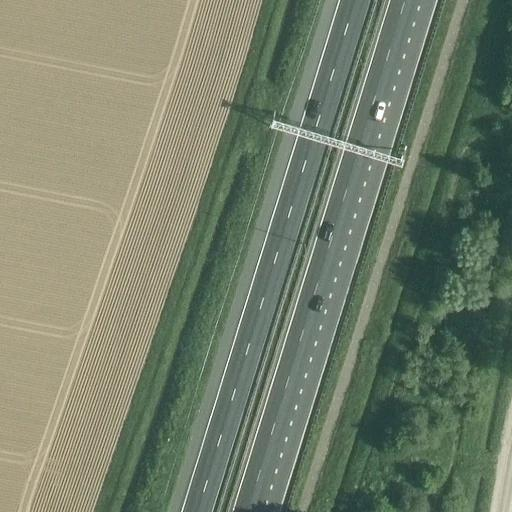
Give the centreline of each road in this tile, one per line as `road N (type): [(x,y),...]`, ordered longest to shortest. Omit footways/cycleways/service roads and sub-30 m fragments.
road 1 (motorway): [(354,0),(196,511)]
road 2 (motorway): [(248,511),(404,0)]
